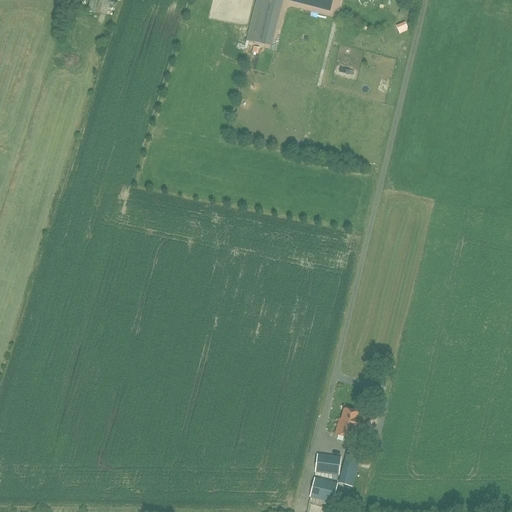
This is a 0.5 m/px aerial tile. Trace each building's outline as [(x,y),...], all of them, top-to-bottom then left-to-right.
[(95,14),(99,2),(94,0),(90,0),(87,11),(95,14)] [(256,0),(246,41),(265,45),(276,0),(256,0)] [(240,128),(247,136),(254,129),(246,122),(240,128)] [(353,439),(355,434),(361,436),(362,437),(368,438),(371,427),(373,426),(374,425),(375,423),(375,421),(375,419),(374,417),(372,416),(370,416),(366,418),(361,417),(360,418),(357,417),(358,414),(344,410),(340,426),(338,425),(335,434),(353,439)] [(365,465),(374,466),(376,451),(366,450),(365,465)] [(360,457),(347,453),(339,485),(352,488),(360,457)] [(338,475),(340,458),(317,455),(315,473),(338,475)] [(359,484),(367,485),(368,478),(360,477),(359,484)] [(333,504),(337,484),(315,479),(310,498),(333,504)]
